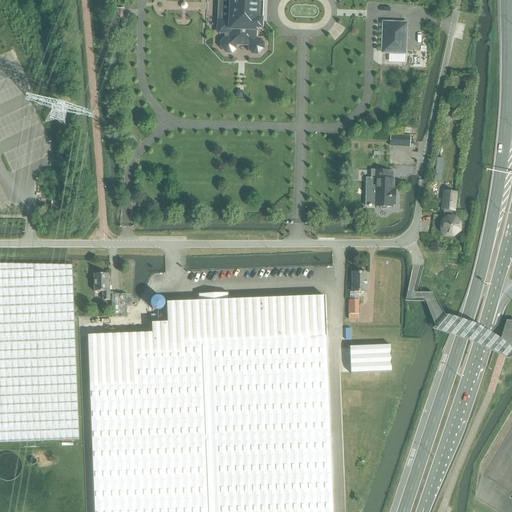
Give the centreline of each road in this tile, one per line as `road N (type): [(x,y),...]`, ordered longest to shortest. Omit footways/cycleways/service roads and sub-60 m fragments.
road 1 (primary): [(511,17),(488,239),(405,511)]
road 2 (unclassified): [(405,240),(0,244)]
road 3 (unclassified): [(405,240),(455,12)]
road 4 (primary): [(422,511),(486,320)]
